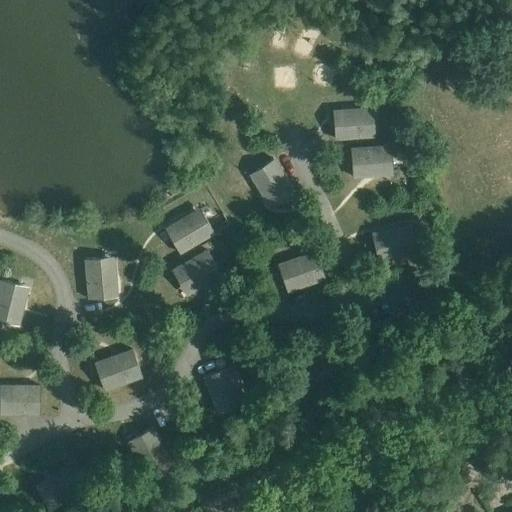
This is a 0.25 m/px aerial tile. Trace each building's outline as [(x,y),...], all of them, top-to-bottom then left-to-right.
[(373,106),(333,109),(334,140),(358,139),(375,137),(373,106)] [(391,144),(350,146),(352,177),(394,175),(391,144)] [(270,208),(297,192),(274,157),(248,174),(270,208)] [(200,206),(164,228),(180,254),(216,233),(200,206)] [(418,253),(411,223),(371,232),(378,262),(418,253)] [(206,248),(171,269),(186,295),(221,275),(206,248)] [(287,292),(326,279),(315,250),(277,263),(287,292)] [(118,296),(115,255),(84,259),(87,299),(118,296)] [(29,286),(0,278),(0,320),(20,326),(29,286)] [(143,376),(131,348),(94,362),(104,391),(143,376)] [(296,356),(301,387),(341,381),(337,351),(296,356)] [(247,402),(231,365),(202,376),(218,415),(247,402)] [(0,414),(39,415),(40,384),(0,383),(0,414)] [(173,462),(155,426),(127,440),(146,477),(173,462)] [(85,491),(70,464),(34,483),(50,511),(85,491)]
